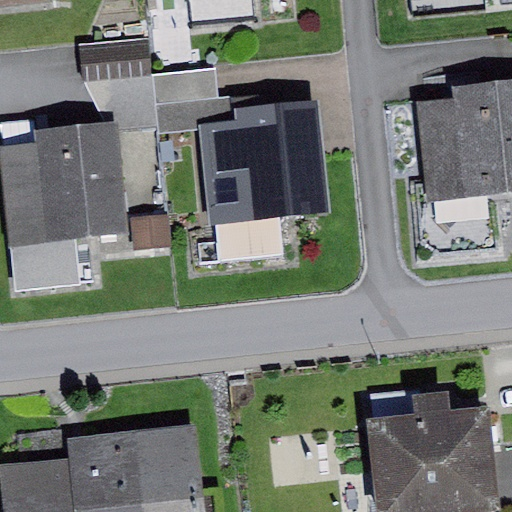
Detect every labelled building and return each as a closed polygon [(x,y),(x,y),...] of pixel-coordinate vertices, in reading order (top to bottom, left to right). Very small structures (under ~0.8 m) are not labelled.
[(0,0),(0,15),(53,11),(52,0),(0,0)] [(188,0),(191,32),(254,26),(251,0),(188,0)] [(410,0),(411,9),(475,2),(475,0),(410,0)] [(148,47),(80,52),(83,91),(151,86),(148,47)] [(202,138),(238,136),(236,120),(235,103),(219,105),(217,76),(152,82),(157,142),(202,138)] [(454,112),(417,115),(427,216),(511,207),(511,89),(453,96),(454,112)] [(238,136),(202,138),(209,235),(330,227),(322,114),(236,120),(238,136)] [(131,130),(42,134),(48,243),(136,238),(131,130)] [(420,424),(365,431),(373,511),(510,511),(500,415),(462,419),(460,398),(417,403),(420,424)] [(82,464),(3,472),(7,511),(213,511),(204,426),(79,439),(82,464)] [(333,427),(283,432),(288,479),(337,474),(333,427)]
